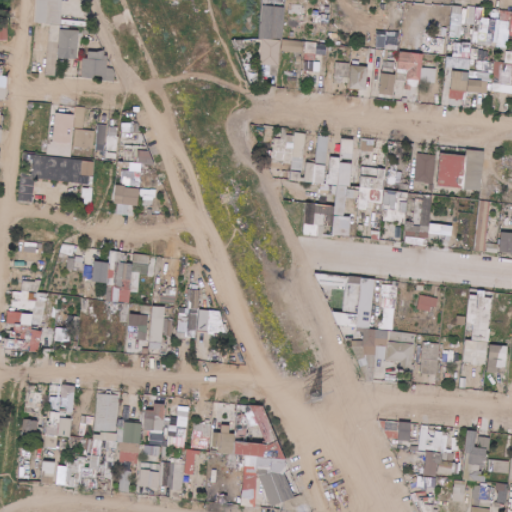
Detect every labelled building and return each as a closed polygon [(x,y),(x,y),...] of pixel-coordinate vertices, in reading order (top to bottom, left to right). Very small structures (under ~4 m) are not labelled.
[(39,0),(62,0),(61,25),(60,25),(51,24),(37,22),(39,0)] [(283,0),(283,10),(283,12),(277,11),(275,27),(271,27),(263,26),(261,26),(263,0),(283,0)] [(452,7),(464,8),(463,23),(454,22),(451,21),(452,7)] [(473,9),(482,10),(481,17),(480,17),(477,17),(472,17),(473,9)] [(271,27),(275,27),(277,11),(283,12),(283,10),(284,10),(281,39),(273,38),(272,38),(270,38),(270,36),(271,27)] [(491,11),(500,12),(499,19),(490,18),(491,11)] [(500,12),(511,13),(511,17),(511,21),(509,21),(499,20),(499,19),(500,12)] [(480,17),(477,40),(477,42),(472,42),(474,21),(472,21),(472,17),(477,17),(480,17)] [(481,17),(490,18),(499,19),(499,20),(498,29),(497,42),(477,40),(480,17),(481,17)] [(499,20),(509,21),(508,30),(498,29),(499,20)] [(59,41),(55,75),(45,74),(47,52),(51,24),(60,25),(59,41)] [(0,25),(8,25),(9,39),(0,39),(0,25)] [(263,26),(271,27),(270,36),(270,38),(266,38),(262,38),(261,38),(259,39),(260,30),(262,30),(263,26)] [(70,30),(80,31),(77,59),(58,58),(60,29),(70,30)] [(508,30),(510,30),(510,34),(508,48),(500,47),(500,46),(498,46),(498,47),(496,47),(496,46),(497,42),(498,29),(508,30)] [(463,41),(463,43),(454,42),(455,30),(463,30),(463,41)] [(386,48),(375,47),(377,31),(387,31),(387,35),(386,48)] [(416,39),(417,34),(434,36),(433,47),(433,48),(432,48),(432,49),(425,48),(425,54),(423,54),(414,53),(416,39)] [(386,48),(387,35),(394,36),(398,36),(397,51),(389,50),(385,50),(386,48)] [(416,39),(414,53),(400,51),(400,50),(402,37),(404,37),(404,38),(416,39)] [(270,38),(272,38),(273,38),(273,40),(280,40),(278,63),(278,66),(271,65),(260,64),(262,38),(266,38),(270,38)] [(281,50),(282,39),(303,41),(302,52),(300,52),(289,51),(281,50)] [(236,50),(233,40),(244,40),(245,43),(242,43),(243,49),(236,50)] [(306,41),(317,43),(316,55),(315,61),(304,60),(306,41)] [(470,42),(470,46),(468,59),(465,58),(459,57),(452,57),(454,42),(463,43),(463,41),(470,42)] [(317,43),(327,44),(326,56),(316,55),(317,43)] [(468,59),(470,46),(482,48),(481,60),(480,60),(474,59),(470,59),(468,59)] [(433,47),(445,49),(444,56),(425,54),(425,48),(432,49),(432,48),(433,48),(433,47)] [(385,50),(389,50),(388,60),(383,59),(383,57),(375,56),(376,49),(385,50)] [(104,50),(104,55),(107,55),(108,58),(108,61),(88,59),(89,51),(97,52),(104,50)] [(400,51),(414,53),(423,54),(421,66),(420,80),(407,79),(408,70),(398,69),(397,69),(398,62),(399,51),(400,51)] [(448,56),(452,57),(459,57),(458,65),(455,65),(454,71),(452,71),(446,70),(448,56)] [(108,61),(107,68),(106,77),(101,76),(96,76),(96,79),(81,77),(83,58),(88,59),(108,61)] [(321,62),(320,72),(303,71),(304,60),(321,62)] [(398,62),(397,69),(397,70),(395,70),(395,71),(394,70),(394,68),(394,67),(395,62),(386,61),(398,62)] [(335,77),(336,62),(350,63),(349,78),(343,78),(335,77)] [(279,64),(278,76),(270,75),(271,65),(278,66),(278,63),(279,64)] [(511,93),(511,64),(493,63),(493,93),(511,93)] [(360,66),(368,67),(366,91),(349,89),(352,65),(353,66),(360,66)] [(481,93),(481,80),(468,80),(469,72),(452,71),(450,98),(466,99),(467,92),(481,93)] [(394,96),(395,75),(380,74),(379,95),(394,96)] [(85,108),(75,107),(75,115),(56,114),(54,145),(94,147),(95,131),(84,130),(85,108)] [(97,151),(105,151),(107,126),(98,125),(97,151)] [(307,135),(286,133),(283,164),(292,165),(290,180),(302,182),(307,135)] [(327,163),(329,136),(317,135),(316,163),(327,163)] [(116,161),(117,137),(107,136),(106,161),(116,161)] [(353,159),(354,140),(342,139),(341,158),(353,159)] [(481,191),(484,151),(466,150),(466,156),(440,154),(437,187),(457,188),(458,177),(464,177),(463,190),(481,191)] [(138,164),(151,164),(150,151),(138,151),(138,164)] [(414,186),(432,188),(436,156),(417,154),(414,186)] [(350,236),(351,218),(346,217),(349,163),(339,163),(340,158),(329,157),(327,185),(336,185),(333,235),(350,236)] [(95,162),(77,160),(74,185),(84,186),(82,197),(98,199),(100,182),(93,181),(95,162)] [(305,183),(324,184),(325,165),(306,164),(305,183)] [(359,210),(368,210),(368,202),(382,203),(383,189),(369,189),(369,192),(364,192),(365,181),(372,181),(372,186),(381,187),(381,180),(361,179),(359,210)] [(139,188),(115,187),(114,205),(138,206),(139,188)] [(143,207),(155,207),(154,189),(143,189),(143,207)] [(397,195),(385,193),(383,204),(395,206),(397,195)] [(414,214),(418,198),(409,195),(407,203),(401,202),(399,210),(414,214)] [(404,244),(427,246),(428,237),(451,240),(452,226),(429,224),(432,200),(423,199),(420,224),(406,223),(404,244)] [(475,251),(498,253),(499,244),(486,243),(490,212),(489,212),(490,202),(480,201),(475,251)] [(150,256),(134,254),(133,264),(117,263),(115,287),(121,288),(120,302),(130,303),(132,282),(139,283),(140,275),(149,275),(150,256)] [(92,283),(107,284),(109,263),(94,262),(92,283)] [(370,329),(375,280),(361,279),(356,330),(363,334),(362,342),(353,340),(352,348),(361,349),(373,356),(372,363),(368,362),(368,367),(375,368),(376,359),(378,355),(379,347),(385,341),(390,343),(382,357),(390,361),(401,362),(400,370),(412,371),(415,334),(386,331),(370,329)] [(37,309),(38,282),(23,281),(22,295),(13,295),(12,308),(37,309)] [(200,290),(188,289),(188,309),(200,309),(200,290)] [(487,365),(491,298),(484,298),(485,292),(469,291),(467,326),(473,327),(472,341),(465,341),(463,363),(487,365)] [(438,298),(420,295),(418,308),(436,311),(438,298)] [(128,338),(148,341),(153,307),(133,304),(128,338)] [(121,323),(129,323),(130,305),(122,305),(121,323)] [(165,307),(152,307),(150,353),(170,354),(172,317),(165,316),(165,307)] [(198,332),(223,333),(223,311),(199,310),(198,332)] [(4,350),(39,352),(41,331),(31,331),(32,313),(9,312),(8,324),(14,325),(13,331),(5,331),(4,350)] [(508,347),(490,345),(487,372),(504,375),(508,347)] [(61,408),(74,409),(75,386),(61,386),(61,408)] [(119,395),(97,394),(96,431),(118,432),(119,395)] [(163,445),(165,404),(155,404),(154,411),(145,411),(144,430),(151,431),(151,445),(163,445)] [(178,421),(171,420),(168,445),(184,447),(190,407),(180,406),(178,421)] [(71,419),(59,419),(60,413),(47,412),(46,448),(58,448),(58,437),(71,438),(71,419)] [(38,421),(24,419),(22,433),(37,434),(38,421)] [(141,444),(142,423),(124,423),(123,443),(141,444)] [(410,423),(396,423),(395,440),(410,440),(410,423)] [(270,507),(294,499),(286,475),(286,468),(286,466),(286,462),(282,452),(278,452),(279,446),(274,446),(235,443),(235,435),(229,434),(230,426),(221,426),(221,434),(213,433),(212,448),(217,448),(219,454),(256,457),(255,463),(270,507)] [(117,434),(94,433),(94,440),(117,441),(117,434)] [(196,451),(187,450),(186,464),(164,463),(163,488),(183,489),(184,474),(194,475),(196,451)] [(55,462),(44,461),(42,484),(53,485),(55,462)] [(158,488),(159,471),(140,471),(139,487),(158,488)]
